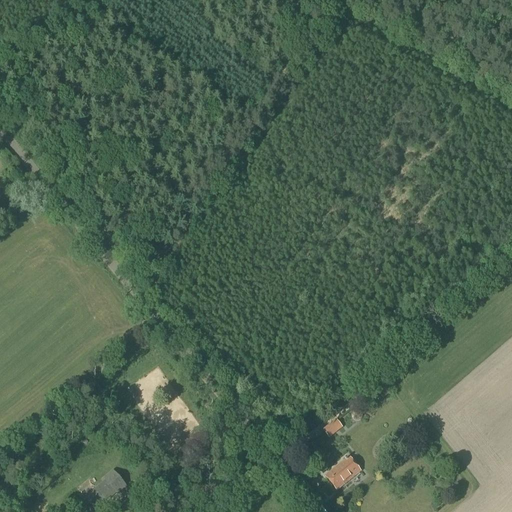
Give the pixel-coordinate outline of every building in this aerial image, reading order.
[(389,394),(382,386),(376,391),(383,399),(389,394)] [(329,439),(342,428),(336,420),(322,431),(329,439)] [(336,491),(360,473),(348,458),(325,477),(336,491)] [(117,495),(126,487),(113,473),(104,480),(105,482),(86,499),(95,510),(110,497),(111,498),(115,494),(117,495)] [(17,511),(29,511),(33,508),(22,500),(15,510),(17,511)]
